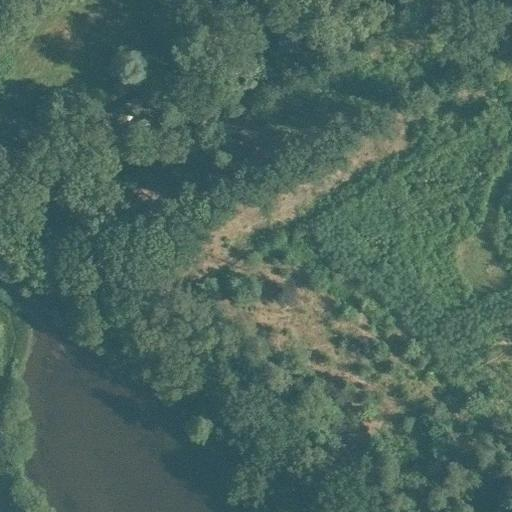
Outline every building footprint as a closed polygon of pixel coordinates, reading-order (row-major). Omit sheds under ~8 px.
[(478,30),(462,39),(469,52),(485,43),(487,46),(505,35),(494,16),(476,26),(478,30)] [(300,35),(298,51),(311,53),(314,37),(300,35)] [(136,96),(101,118),(107,126),(141,105),(136,96)] [(95,130),(102,140),(102,141),(104,140),(108,146),(115,142),(105,125),(97,129),(95,130)] [(53,243),(82,227),(74,214),(45,230),(53,243)]
